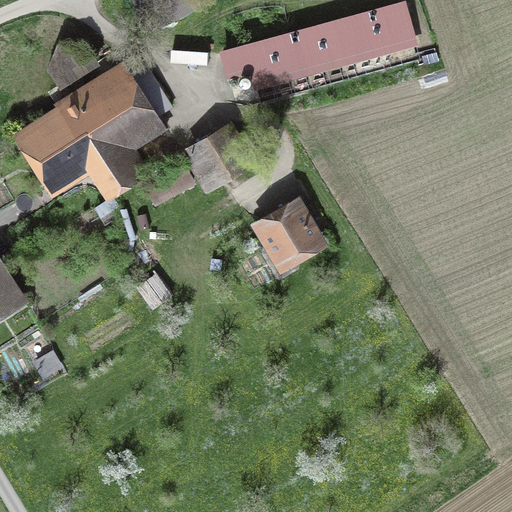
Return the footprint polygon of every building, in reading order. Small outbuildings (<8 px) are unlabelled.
[(197,10),(191,0),(135,0),(155,34),(197,10)] [(412,37),(402,4),(228,52),(234,73),(251,68),(254,81),(412,37)] [(123,74),(104,84),(83,49),(41,73),(61,109),(15,136),(51,199),(89,177),(105,204),(148,178),(135,156),(162,140),(153,125),(152,123),(173,111),(149,69),(127,82),(123,74)] [(253,169),(231,124),(181,149),(203,194),(253,169)] [(184,174),(151,193),(162,212),(195,193),(184,174)] [(323,252),(295,198),(246,224),(274,278),(323,252)] [(0,326),(29,307),(0,263),(0,326)]
